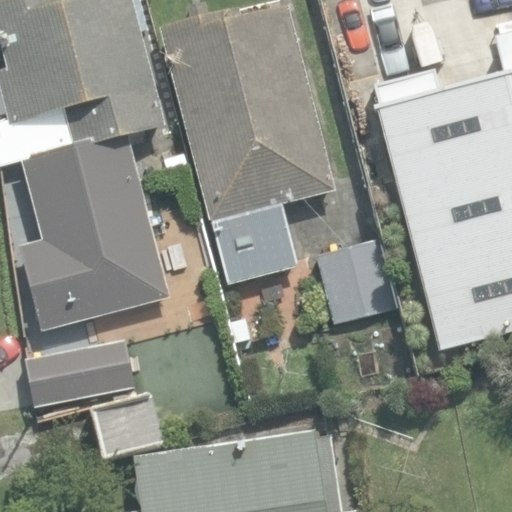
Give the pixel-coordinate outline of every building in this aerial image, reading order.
[(96,149),(131,142),(168,132),(142,37),(152,34),(144,2),(137,4),(135,0),(27,0),(0,7),(0,35),(10,74),(0,76),(0,80),(1,85),(0,85),(0,108),(3,119),(11,116),(13,123),(0,126),(0,163),(1,169),(23,163),(92,143),(96,149)] [(277,206),(334,192),(287,5),(162,36),(226,293),(295,276),(277,206)] [(443,354),(511,335),(511,39),(500,42),(509,77),(444,94),(439,74),(377,90),(443,354)] [(173,301),(131,142),(96,149),(92,143),(23,163),(45,245),(23,251),(45,335),(173,301)] [(395,310),(380,245),(314,261),(329,325),(395,310)] [(26,362),(35,410),(114,395),(105,347),(26,362)] [(90,414),(101,461),(162,447),(151,399),(90,414)] [(341,511),(331,437),(315,440),(314,432),(135,458),(142,511),(341,511)]
